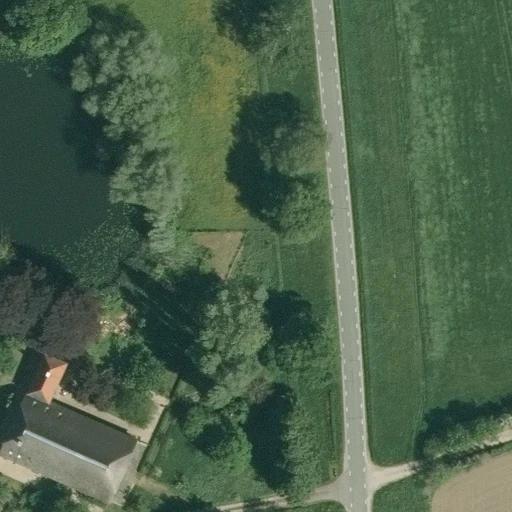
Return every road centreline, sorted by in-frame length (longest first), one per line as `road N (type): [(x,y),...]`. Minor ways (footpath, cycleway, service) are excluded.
road 1 (tertiary): [(357,511),(320,0)]
road 2 (track): [(511,433),(356,485)]
road 3 (track): [(217,511),(356,485)]
